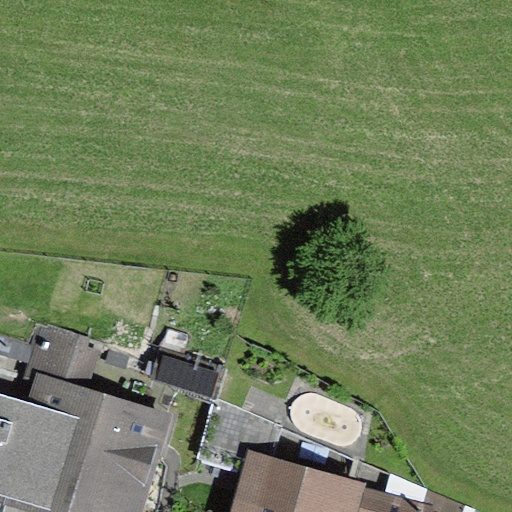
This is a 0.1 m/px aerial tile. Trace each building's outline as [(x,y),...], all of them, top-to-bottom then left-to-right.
[(105,345),(39,325),(26,371),(37,374),(27,406),(0,397),(0,502),(5,504),(3,511),(4,511),(139,511),(169,414),(92,391),(105,345)] [(155,387),(214,404),(225,370),(165,352),(155,387)] [(283,430),(213,407),(198,459),(243,474),(248,456),(274,464),(283,430)] [(274,464),(248,456),(243,474),(232,511),(361,511),(368,490),(274,464)] [(368,490),(361,511),(432,511),(433,509),(368,490)]
